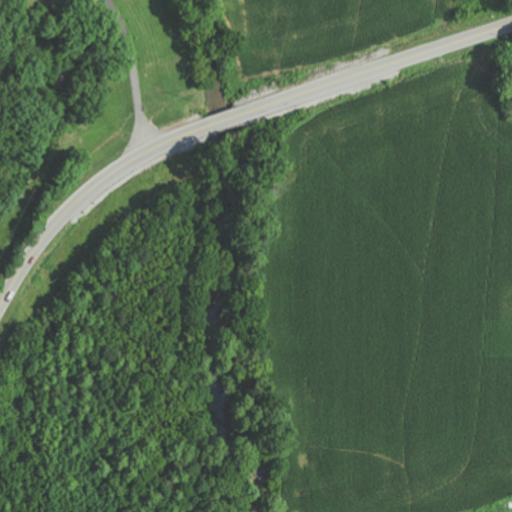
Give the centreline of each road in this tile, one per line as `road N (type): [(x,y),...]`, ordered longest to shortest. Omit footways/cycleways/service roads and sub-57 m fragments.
road 1 (secondary): [(0,306),(74,205),(140,157),(476,36)]
road 2 (residential): [(159,147),(92,16),(97,0)]
